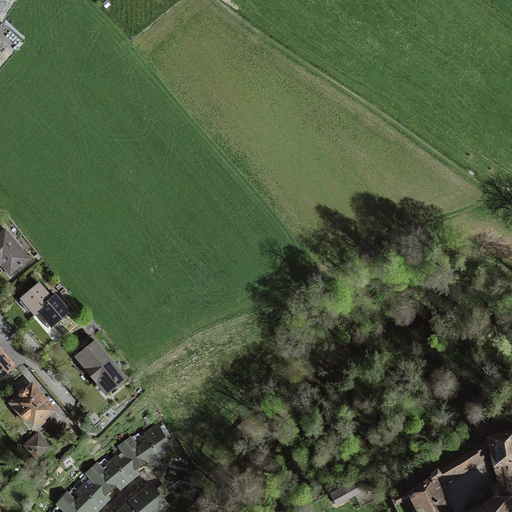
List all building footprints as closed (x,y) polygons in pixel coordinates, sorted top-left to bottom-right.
[(32,259),(5,227),(0,230),(0,265),(11,278),(32,259)] [(51,295),(37,280),(19,297),(33,312),(35,309),(51,295)] [(71,309),(55,291),(51,295),(35,309),(51,327),(71,309)] [(74,354),(90,373),(110,357),(94,338),(74,354)] [(0,377),(15,365),(0,346),(0,377)] [(126,376),(110,357),(90,373),(106,392),(126,376)] [(56,408),(31,380),(7,401),(32,429),(56,408)] [(143,431),(146,436),(159,455),(171,448),(154,424),(143,431)] [(495,469),(496,469),(511,467),(511,427),(493,434),(493,436),(489,437),(490,439),(492,452),(495,463),(493,464),(495,469)] [(149,462),(159,455),(146,436),(142,438),(139,433),(131,438),(145,458),(149,462)] [(38,434),(26,445),(37,457),(48,446),(38,434)] [(134,466),(145,458),(131,438),(118,447),(134,466)] [(441,472),(442,474),(461,459),(466,468),(492,452),(490,439),(450,463),(441,472)] [(137,471),(134,466),(118,447),(113,452),(116,456),(113,460),(127,479),(137,471)] [(118,486),(127,479),(113,460),(109,464),(105,458),(98,464),(114,482),(118,486)] [(104,492),(114,482),(98,464),(87,474),(104,492)] [(511,467),(496,469),(499,483),(491,485),(494,498),(511,498),(511,467)] [(442,474),(441,472),(438,469),(429,476),(431,479),(414,491),(409,490),(408,498),(414,498),(418,510),(419,511),(450,511),(433,480),(442,474)] [(107,496),(104,492),(87,474),(81,480),(86,484),(82,488),(99,505),(107,496)] [(335,502),(360,489),(356,480),(331,493),(335,502)] [(150,486),(130,501),(139,511),(156,511),(165,505),(150,486)] [(88,511),(91,511),(99,505),(82,488),(78,492),(73,488),(67,494),(86,510),(88,511)] [(66,511),(83,511),(86,510),(67,494),(58,505),(66,511)] [(511,511),(511,498),(494,498),(465,511),(511,511)] [(139,511),(130,501),(121,509),(123,511),(139,511)]
